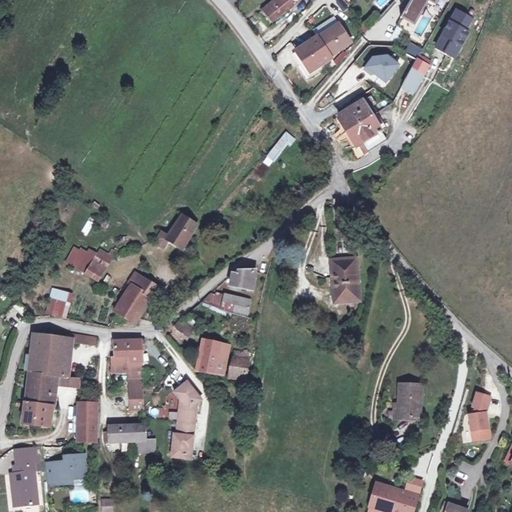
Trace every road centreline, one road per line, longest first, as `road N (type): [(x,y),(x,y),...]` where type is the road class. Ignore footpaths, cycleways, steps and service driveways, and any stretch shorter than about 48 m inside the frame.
road 1 (residential): [(0,439),(17,351),(30,331),(54,323),(151,333),(283,234),(337,177)]
road 2 (residential): [(337,177),(418,284),(511,372)]
road 3 (residential): [(218,0),(337,177)]
road 4 (unknown): [(151,333),(199,383),(198,447)]
